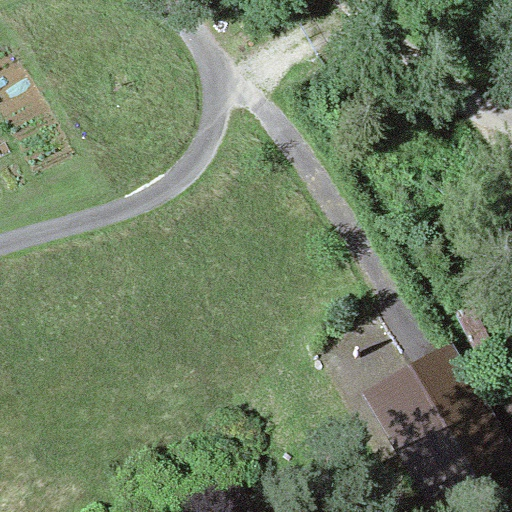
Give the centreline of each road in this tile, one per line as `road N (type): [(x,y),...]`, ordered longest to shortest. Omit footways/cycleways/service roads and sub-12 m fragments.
road 1 (track): [(0,243),(159,192),(204,147),(218,100),(215,70),(199,36),(161,0)]
road 2 (track): [(490,117),(351,0)]
road 3 (track): [(215,70),(307,30),(349,0)]
